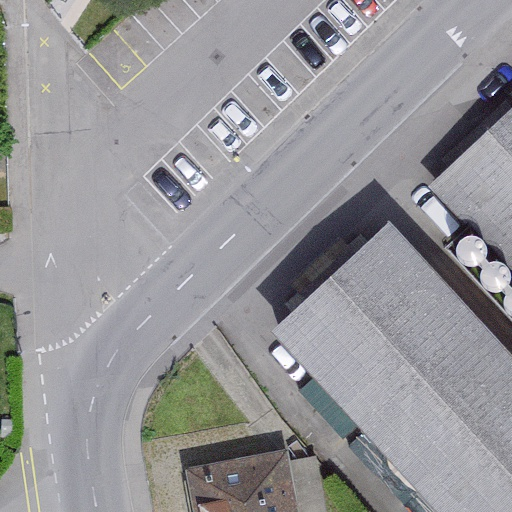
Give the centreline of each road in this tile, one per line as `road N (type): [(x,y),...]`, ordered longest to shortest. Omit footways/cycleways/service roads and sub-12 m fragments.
road 1 (unclassified): [(133,327),(469,0)]
road 2 (residential): [(18,7),(88,232),(133,327)]
road 3 (unclassified): [(99,511),(92,403),(133,327)]
